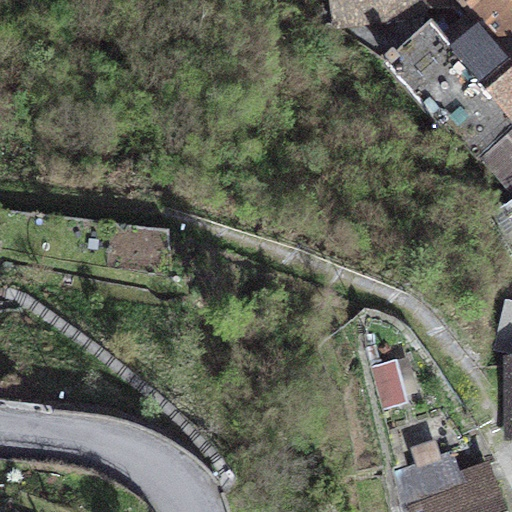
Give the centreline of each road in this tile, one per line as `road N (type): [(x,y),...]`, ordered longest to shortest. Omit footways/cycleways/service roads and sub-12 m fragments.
road 1 (motorway): [(511,443),(361,400),(0,251)]
road 2 (tertiary): [(0,427),(113,443),(172,478),(200,511)]
